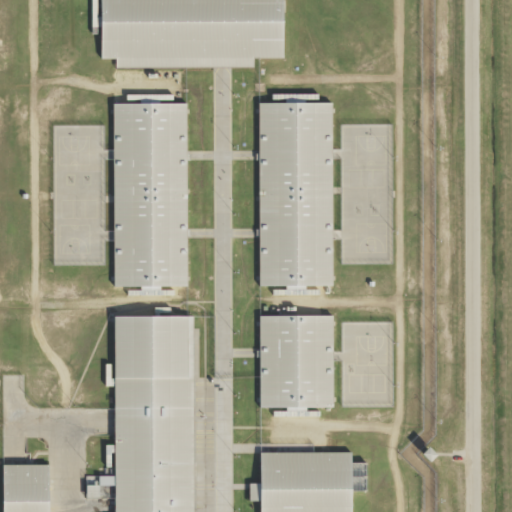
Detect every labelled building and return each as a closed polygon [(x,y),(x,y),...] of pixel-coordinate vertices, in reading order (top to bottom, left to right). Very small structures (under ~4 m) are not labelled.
[(104,0),(104,58),(119,58),(119,66),(256,66),(256,56),(287,56),(287,0),(104,0)] [(261,101),(261,284),(335,284),(335,253),(335,101),(261,101)] [(116,285),(189,285),(189,102),(116,102),(116,285)] [(262,314),(262,407),(335,406),(335,314),(262,314)] [(195,511),(195,315),(116,315),(116,511),(195,511)] [(263,511),(354,511),(354,488),(367,488),(367,462),(354,462),(354,451),(263,451),(263,511)] [(51,511),(51,463),(5,464),(5,511),(51,511)] [(81,506),(94,506),(95,494),(82,494),(81,506)]
